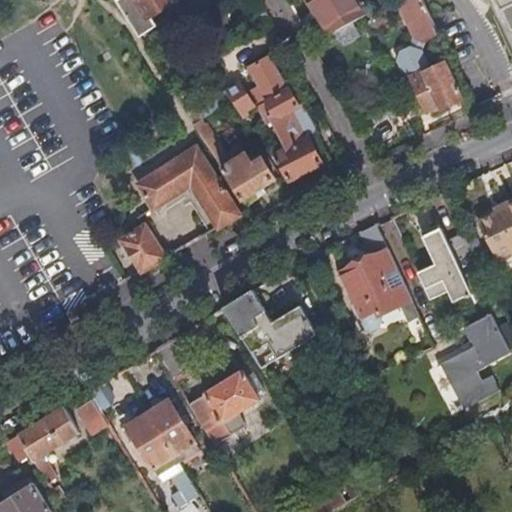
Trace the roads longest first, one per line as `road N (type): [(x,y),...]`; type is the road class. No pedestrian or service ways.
road 1 (residential): [(377,190),(242,260),(0,408)]
road 2 (residential): [(276,0),(377,190)]
road 3 (residential): [(511,133),(377,190)]
